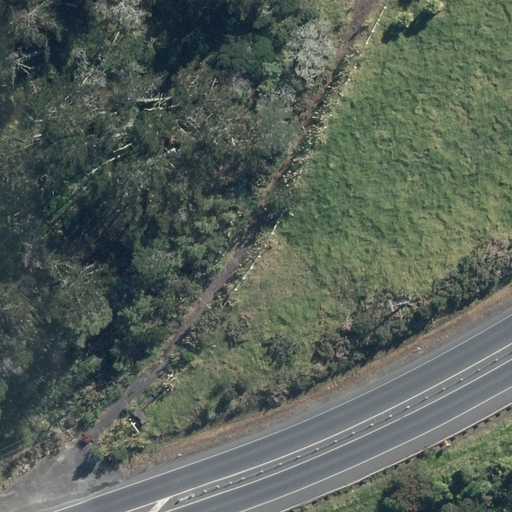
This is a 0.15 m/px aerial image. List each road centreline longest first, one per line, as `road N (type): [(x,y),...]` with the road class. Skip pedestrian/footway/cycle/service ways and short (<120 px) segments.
road 1 (unknown): [(71,511),(102,430),(229,251),(354,0)]
road 2 (primary): [(511,345),(330,440),(129,511)]
